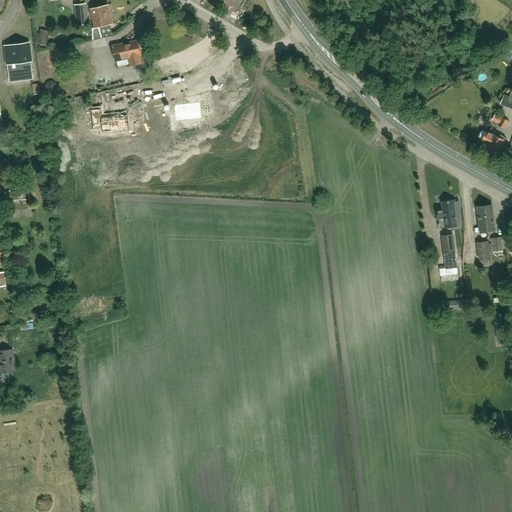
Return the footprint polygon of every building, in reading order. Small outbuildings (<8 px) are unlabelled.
[(75,5),(77,25),(87,24),(85,4),(75,5)] [(90,9),(94,28),(92,29),(93,39),(102,37),(100,32),(111,29),(106,5),(90,9)] [(36,44),(46,46),(50,32),(40,30),(36,44)] [(131,65),(142,63),(140,55),(141,55),(138,41),(112,46),(115,61),(129,58),(131,65)] [(6,46),(10,72),(23,70),(23,74),(30,74),(27,44),(6,46)] [(182,84),(187,79),(181,75),(177,80),(182,84)] [(101,77),(103,106),(114,105),(112,76),(101,77)] [(500,104),(505,106),(511,108),(511,97),(504,94),(500,104)] [(196,104),(175,106),(177,120),(197,118),(196,104)] [(101,109),(91,110),(91,113),(93,128),(93,129),(102,128),(103,133),(128,130),(127,114),(102,117),(101,109)] [(492,121),(498,125),(505,129),(509,121),(503,117),(502,118),(495,114),(492,121)] [(66,132),(74,141),(85,130),(76,122),(66,132)] [(498,154),(507,138),(503,136),(502,139),(493,134),(493,135),(487,132),(482,140),(488,144),(486,147),(498,154)] [(21,204),(30,203),(29,193),(4,195),(4,202),(21,200),(21,204)] [(442,202),(444,223),(462,220),(461,211),(460,208),(459,202),(455,202),(455,200),(442,202)] [(487,232),(495,231),(492,205),(484,206),(487,232)] [(487,232),(484,206),(477,207),(480,233),(487,232)] [(455,251),(453,234),(442,235),(444,252),(455,251)] [(502,251),(503,251),(501,237),(491,238),(492,252),(494,252),(495,257),(502,256),(502,251)] [(479,259),(490,258),(488,241),(477,242),(479,259)] [(466,308),(465,300),(441,302),(442,310),(466,308)] [(493,315),(494,319),(496,340),(509,339),(506,314),(493,315)] [(0,351),(0,358),(2,372),(2,378),(14,377),(13,371),(15,371),(12,350),(0,351)]
